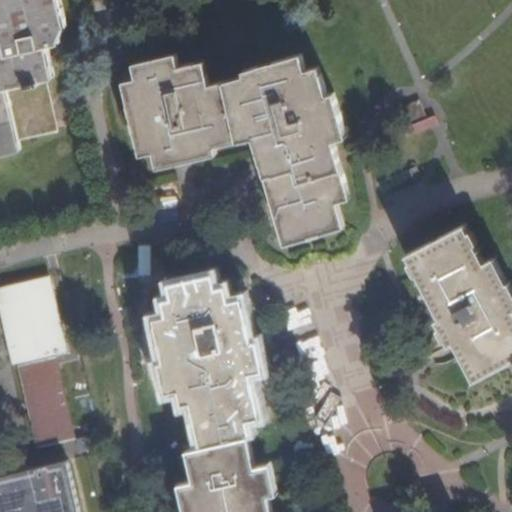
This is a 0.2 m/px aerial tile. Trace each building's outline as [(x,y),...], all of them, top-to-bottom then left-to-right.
[(0,90),(51,78),(50,75),(43,43),(49,42),(56,40),(56,38),(53,25),(58,24),(61,23),(60,21),(55,0),(0,0),(0,7),(6,33),(0,34),(0,147),(13,144),(0,90)] [(55,0),(60,21),(67,20),(62,0),(55,0)] [(61,37),(58,24),(53,25),(56,38),(61,37)] [(56,73),(49,42),(43,43),(50,75),(56,73)] [(155,147),(158,163),(217,151),(216,143),(248,135),(255,134),(285,242),(340,226),(333,199),(340,198),(345,196),(329,136),(335,135),(343,133),(331,89),(330,83),(327,85),(321,86),(315,65),(307,67),(305,61),(302,62),(300,55),(244,68),(245,72),(212,79),(211,76),(205,78),(200,58),(181,62),(179,54),(177,54),(176,50),(136,59),(139,73),(124,77),(140,150),(149,149),(155,147)] [(205,78),(211,76),(206,56),(200,58),(205,78)] [(321,86),(327,85),(321,63),(315,65),(321,86)] [(61,125),(51,78),(0,90),(13,144),(20,143),(19,135),(61,125)] [(331,89),(343,133),(349,131),(337,87),(331,89)] [(422,104),(399,111),(403,123),(427,115),(422,104)] [(329,136),(345,196),(353,193),(335,135),(329,136)] [(474,376),(511,353),(511,352),(511,272),(509,268),(504,269),(490,245),(482,250),(463,216),(400,251),(425,294),(418,298),(443,342),(451,338),(474,376)] [(188,398),(196,436),(197,440),(248,428),(251,427),(248,413),(260,410),(250,367),(261,364),(253,332),(248,333),(238,289),(225,291),(222,277),(214,278),(211,265),(165,275),(168,289),(157,291),(161,307),(150,309),(160,352),(153,354),(160,388),(173,385),(176,401),(188,398)] [(24,360),(13,362),(31,444),(70,436),(52,354),(33,358),(32,355),(62,348),(46,275),(0,286),(0,324),(8,360),(23,357),(24,360)] [(248,428),(197,440),(191,441),(196,471),(183,473),(190,511),(271,511),(266,487),(274,486),(267,454),(255,457),(248,428)] [(0,511),(75,511),(64,459),(0,473),(0,511)]
